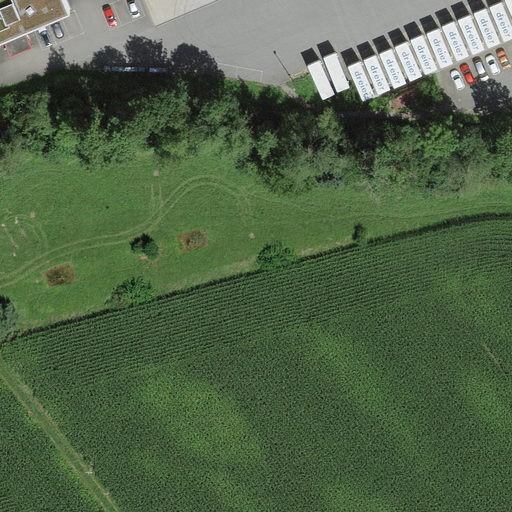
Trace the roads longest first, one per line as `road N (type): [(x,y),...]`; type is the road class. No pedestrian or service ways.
road 1 (track): [(98,511),(0,375)]
road 2 (unknown): [(511,72),(384,113)]
